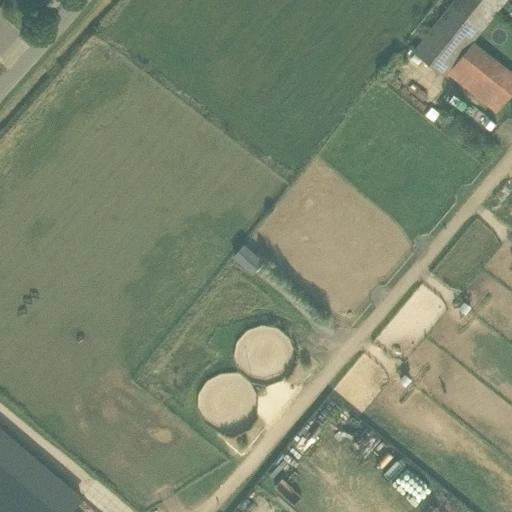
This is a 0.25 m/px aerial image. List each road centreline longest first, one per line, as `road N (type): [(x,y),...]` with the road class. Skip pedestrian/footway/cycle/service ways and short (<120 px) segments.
road 1 (track): [(201,511),(511,159)]
road 2 (residential): [(0,91),(82,0)]
